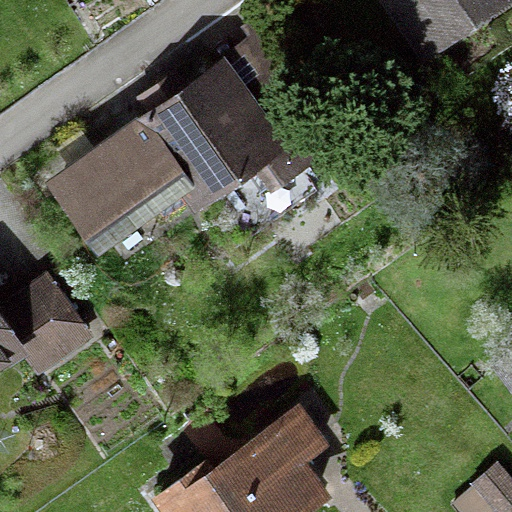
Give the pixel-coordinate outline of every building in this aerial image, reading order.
[(385,0),(424,56),(507,0),(385,0)] [(151,93),(64,155),(116,228),(214,158),(227,176),(314,114),(246,19),(148,88),(151,93)] [(0,353),(33,328),(52,352),(107,309),(55,243),(16,273),(0,252),(0,353)] [(307,511),(341,489),(318,454),(338,441),(307,394),(226,449),(219,439),(150,484),(169,511),(307,511)] [(462,511),(511,511),(511,487),(488,460),(448,495),(462,511)]
